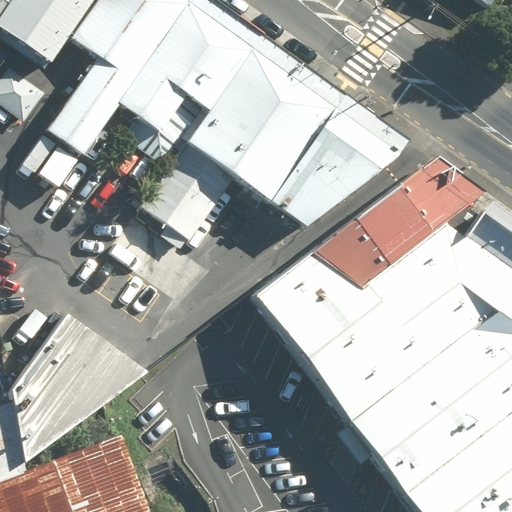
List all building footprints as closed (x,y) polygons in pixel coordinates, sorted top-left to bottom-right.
[(65,38),(92,0),(0,0),(0,43),(42,71),(65,38)] [(113,106),(183,4),(177,0),(92,0),(65,38),(67,40),(94,58),(43,129),(78,156),(113,106)] [(491,0),(473,0),(486,9),(491,0)] [(182,96),(205,113),(249,50),(183,4),(113,106),(156,135),(182,96)] [(231,179),(264,203),(332,109),(249,50),(205,113),(181,146),(138,207),(187,242),(231,179)] [(8,68),(0,78),(0,104),(25,122),(45,93),(8,68)] [(396,155),(332,109),(264,203),(300,229),(396,155)] [(156,168),(127,144),(103,172),(132,196),(156,168)] [(468,205),(418,170),(246,300),(408,511),(511,511),(511,273),(441,224),(468,205)] [(38,319),(24,311),(6,346),(19,353),(38,319)] [(51,329),(7,389),(8,399),(22,461),(107,399),(143,372),(140,370),(61,315),(51,329)] [(135,511),(108,437),(0,481),(0,511),(135,511)]
